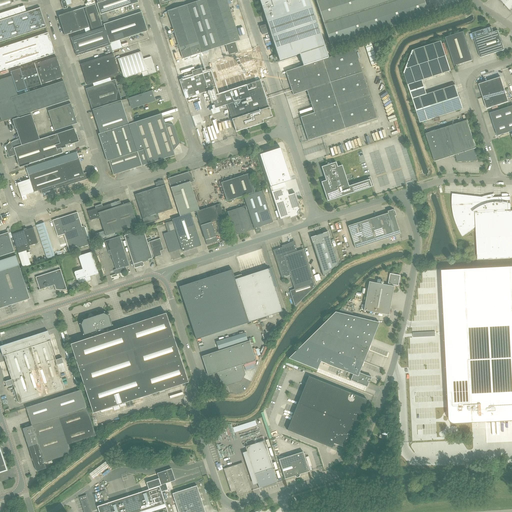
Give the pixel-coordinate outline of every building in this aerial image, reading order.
[(103,0),(60,0),(63,7),(62,7),(63,10),(68,8),(65,0),(96,0),(97,2),(103,0)] [(106,0),(97,3),(100,15),(110,12),(110,14),(115,12),(115,11),(115,10),(124,7),(134,4),(138,3),(138,2),(137,0),(106,0)] [(221,46),(235,42),(240,40),(228,5),(226,0),(201,0),(186,5),(167,11),(175,36),(178,46),(183,59),(202,52),(221,46)] [(309,0),(259,0),(279,61),(299,54),(301,59),(303,66),(313,63),(328,58),(309,0)] [(315,0),(331,47),(428,15),(423,0),(315,0)] [(511,0),(500,0),(510,11),(511,8),(511,0)] [(58,16),(65,35),(69,34),(89,27),(90,32),(102,28),(95,4),(69,12),(58,16)] [(0,11),(0,12),(1,15),(0,15),(0,17),(27,11),(25,5),(0,11)] [(0,20),(0,41),(46,27),(40,8),(0,20)] [(109,43),(147,31),(141,12),(137,14),(109,23),(108,19),(103,21),(104,24),(103,24),(104,27),(110,45),(109,43)] [(76,56),(78,55),(110,45),(104,27),(102,28),(90,32),(71,38),(76,56)] [(480,58),(495,53),(504,50),(498,30),(493,32),(492,27),(472,33),(480,58)] [(445,37),(454,66),(472,60),(463,32),(445,37)] [(0,71),(48,56),(55,54),(48,33),(35,37),(13,44),(0,48),(0,71)] [(459,110),(463,109),(455,85),(427,94),(422,81),(451,72),(441,41),(412,51),(404,73),(420,123),(459,110)] [(308,140),(321,136),(359,124),(377,118),(364,78),(354,49),(334,56),(328,58),(313,63),(303,66),(286,72),(291,90),(293,95),(307,90),(310,101),(314,113),(300,117),(302,123),(308,140)] [(143,77),(156,72),(151,57),(143,59),(142,56),(141,52),(118,59),(124,79),(142,73),(143,77)] [(251,53),(216,64),(224,88),(258,76),(251,53)] [(110,78),(114,76),(119,75),(113,54),(80,64),(87,85),(93,83),(110,78)] [(62,76),(61,73),(59,68),(60,67),(58,64),(56,58),(56,57),(51,59),(51,58),(48,59),(49,60),(15,70),(10,72),(12,76),(17,93),(27,90),(26,89),(58,79),(62,78),(63,78),(63,77),(62,77),(62,76)] [(179,80),(185,99),(212,90),(214,95),(216,101),(213,102),(215,108),(218,107),(227,104),(236,132),(263,123),(262,119),(272,116),(270,110),(266,98),(261,83),(260,80),(219,93),(211,70),(202,72),(201,68),(191,71),(193,76),(179,80)] [(0,79),(0,98),(17,93),(12,76),(0,79)] [(478,84),(482,97),(504,89),(500,77),(478,84)] [(110,78),(93,83),(94,86),(111,81),(110,78)] [(92,110),(121,100),(122,100),(121,97),(125,96),(122,84),(117,85),(115,79),(111,81),(94,86),(85,89),(92,110)] [(69,100),(63,81),(59,83),(28,93),(27,90),(17,93),(0,98),(0,116),(2,122),(3,121),(31,112),(66,101),(69,100)] [(508,102),(504,89),(482,97),(487,109),(508,102)] [(92,110),(100,133),(135,122),(130,109),(155,101),(152,90),(128,98),(130,106),(129,106),(127,99),(121,101),(121,100),(92,110)] [(48,111),(54,131),(77,123),(71,104),(67,105),(48,111)] [(511,105),(490,113),(497,136),(511,130),(511,105)] [(15,125),(15,126),(19,139),(16,140),(5,145),(9,157),(16,155),(20,167),(44,159),(38,140),(39,139),(31,114),(13,120),(14,124),(15,125)] [(135,122),(100,133),(100,134),(109,161),(113,175),(174,155),(173,151),(179,143),(174,125),(164,123),(161,114),(135,122)] [(455,155),(457,162),(477,161),(474,149),(476,148),(467,120),(425,134),(434,161),(455,155)] [(63,153),(61,148),(65,146),(70,144),(78,142),(74,128),(39,139),(38,140),(44,159),(63,153)] [(511,137),(511,135),(496,139),(500,150),(511,145),(511,137)] [(511,145),(500,150),(503,160),(511,157),(511,145)] [(280,148),(259,154),(277,211),(279,216),(280,219),(289,216),(290,218),(298,215),(297,213),(299,210),(301,210),(295,193),(288,195),(284,182),(290,180),(280,148)] [(88,172),(84,173),(79,158),(28,175),(34,192),(40,190),(41,194),(90,178),(88,172)] [(326,181),(321,182),(323,187),(327,201),(332,199),(371,186),(369,180),(348,186),(341,165),(337,167),(335,162),(330,164),(321,167),(326,181)] [(199,210),(199,209),(190,183),(194,182),(191,171),(168,178),(169,182),(180,216),(199,210)] [(227,201),(241,197),(255,192),(249,174),(221,183),(227,201)] [(173,209),(165,185),(165,184),(163,180),(155,182),(156,187),(150,190),(158,213),(173,209)] [(136,200),(142,218),(144,224),(159,219),(158,213),(150,190),(135,194),(136,200)] [(244,197),(246,205),(254,228),(255,228),(256,231),(260,230),(259,227),(273,222),(272,221),(262,190),(244,197)] [(511,210),(511,211),(510,204),(510,202),(510,196),(492,197),(490,197),(490,198),(487,198),(483,197),(452,194),(452,196),(452,198),(452,200),(452,203),(452,205),(452,207),(452,209),(452,212),(453,214),(453,216),(454,218),(455,220),(455,222),(456,225),(457,227),(458,229),(459,231),(460,233),(461,235),(462,236),(474,228),(474,227),(476,227),(477,260),(511,258),(511,210)] [(116,236),(115,233),(138,225),(130,202),(121,205),(120,201),(111,203),(87,211),(90,220),(99,218),(104,231),(95,234),(97,241),(116,236)] [(224,218),(222,211),(220,204),(206,208),(211,222),(224,218)] [(235,236),(249,231),(253,230),(245,206),(227,212),(235,236)] [(217,241),(211,222),(206,208),(196,211),(206,244),(207,245),(217,241)] [(355,249),(400,234),(394,216),(396,215),(394,211),(392,210),(387,211),(388,213),(348,226),(355,249)] [(77,213),(52,221),(57,236),(64,234),(69,251),(92,244),(86,227),(82,228),(77,213)] [(201,246),(196,231),(190,213),(172,219),(182,252),(201,246)] [(169,253),(176,251),(181,249),(182,252),(172,219),(172,220),(168,221),(171,231),(163,234),(168,248),(169,253)] [(341,222),(332,226),(334,233),(344,229),(341,222)] [(23,229),(24,230),(12,234),(18,252),(18,253),(30,249),(29,246),(38,243),(33,227),(28,229),(27,228),(23,229)] [(144,265),(143,261),(152,258),(143,230),(124,236),(132,259),(134,268),(144,265)] [(8,232),(0,234),(0,245),(3,256),(14,252),(8,232)] [(330,240),(327,232),(310,237),(313,246),(323,276),(338,264),(330,240)] [(115,274),(118,273),(124,271),(123,267),(129,265),(127,261),(119,236),(105,241),(110,255),(111,254),(116,269),(114,270),(115,274)] [(148,242),(153,258),(161,255),(160,251),(163,250),(160,238),(148,242)] [(314,283),(303,251),(303,249),(297,251),(294,241),(283,246),(283,247),(273,250),(282,278),(286,276),(290,275),(292,282),(294,289),(290,291),(295,306),(315,286),(314,283)] [(78,256),(82,269),(85,278),(90,276),(98,274),(98,273),(91,252),(78,256)] [(30,299),(28,293),(15,255),(0,260),(0,308),(7,306),(9,306),(11,306),(12,305),(30,299)] [(66,282),(58,256),(52,258),(61,284),(64,283),(65,283),(66,282),(66,283),(66,282)] [(61,284),(52,258),(47,260),(55,286),(56,286),(57,285),(57,286),(57,285),(60,284),(61,284)] [(55,286),(47,260),(42,262),(50,288),(50,287),(54,286),(54,287),(54,286),(55,286)] [(50,288),(42,262),(36,263),(45,289),(46,289),(50,288)] [(45,289),(36,263),(31,265),(39,291),(40,291),(43,290),(44,289),(44,290),(45,289)] [(31,265),(25,267),(34,293),(35,292),(36,292),(39,291),(31,265)] [(511,266),(442,270),(450,418),(450,419),(450,420),(451,420),(451,421),(451,422),(452,422),(453,422),(453,423),(454,423),(455,423),(456,423),(511,420),(511,266)] [(282,311),(282,310),(268,268),(235,279),(232,269),(179,287),(191,325),(196,339),(259,319),(282,311)] [(87,283),(88,282),(90,281),(91,280),(90,276),(85,278),(82,269),(75,271),(74,273),(76,278),(76,279),(77,280),(78,283),(80,283),(82,283),(83,283),(85,283),(87,283)] [(388,284),(389,284),(393,285),(398,286),(400,275),(389,273),(388,284)] [(363,310),(388,315),(394,286),(392,286),(393,285),(389,284),(389,285),(369,282),(363,310)] [(335,312),(288,358),(317,370),(320,361),(353,374),(350,380),(367,387),(369,382),(370,379),(371,379),(371,377),(366,375),(359,373),(361,368),(365,358),(367,353),(371,342),(373,338),(379,322),(352,316),(353,313),(352,312),(353,310),(341,307),(341,309),(340,309),(339,313),(335,312)] [(103,329),(112,326),(109,315),(109,314),(108,314),(105,312),(104,312),(94,315),(93,315),(93,316),(88,317),(87,317),(87,318),(83,319),(82,319),(81,319),(82,320),(80,323),(79,323),(79,324),(80,324),(83,335),(88,333),(90,338),(104,333),(103,329)] [(166,313),(104,333),(90,338),(70,344),(93,413),(188,382),(166,313)] [(65,389),(62,379),(57,366),(63,364),(61,357),(55,359),(49,341),(50,341),(47,331),(3,345),(0,346),(0,348),(3,356),(4,356),(11,378),(5,380),(7,387),(13,385),(19,404),(65,389)] [(227,385),(241,381),(244,374),(241,365),(256,360),(249,341),(202,356),(208,375),(217,373),(220,382),(227,385)] [(333,443),(338,445),(343,447),(346,438),(351,440),(367,399),(308,376),(287,430),(332,448),(333,443)] [(81,389),(26,407),(32,426),(23,429),(32,457),(32,459),(32,460),(33,461),(36,471),(46,468),(44,462),(71,454),(68,444),(96,436),(94,429),(81,389)] [(245,447),(259,488),(270,484),(277,482),(264,441),(245,447)] [(309,471),(303,452),(278,459),(284,476),(285,479),(294,476),(295,476),(297,477),(299,477),(300,475),(299,474),(309,471)] [(107,460),(89,474),(93,479),(100,474),(111,465),(109,463),(107,460)] [(224,469),(231,492),(236,491),(237,495),(251,490),(242,463),(224,469)] [(167,511),(162,493),(178,488),(175,480),(171,469),(157,473),(158,478),(146,482),(148,490),(97,506),(98,511),(167,511)] [(204,511),(196,486),(172,493),(177,511),(204,511)] [(165,494),(166,502),(173,500),(171,492),(165,494)] [(83,511),(91,511),(86,495),(79,497),(83,511)]
